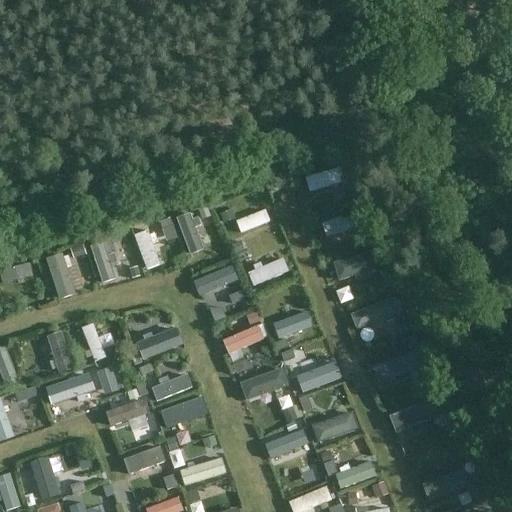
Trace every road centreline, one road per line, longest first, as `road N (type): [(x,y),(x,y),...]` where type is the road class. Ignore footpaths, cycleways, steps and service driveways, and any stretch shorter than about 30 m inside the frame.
road 1 (track): [(410,511),(291,228)]
road 2 (track): [(181,283),(259,511)]
road 3 (track): [(130,511),(96,424),(0,455)]
road 4 (track): [(0,335),(181,283)]
